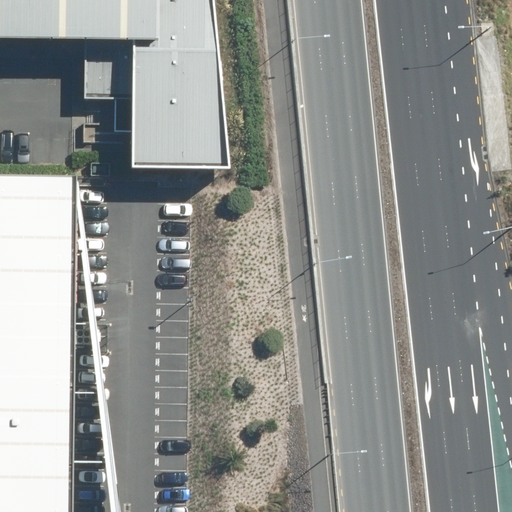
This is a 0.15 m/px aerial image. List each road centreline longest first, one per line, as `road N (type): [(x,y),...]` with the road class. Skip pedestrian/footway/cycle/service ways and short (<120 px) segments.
road 1 (motorway): [(431,0),(487,511)]
road 2 (motorway): [(381,511),(334,0)]
